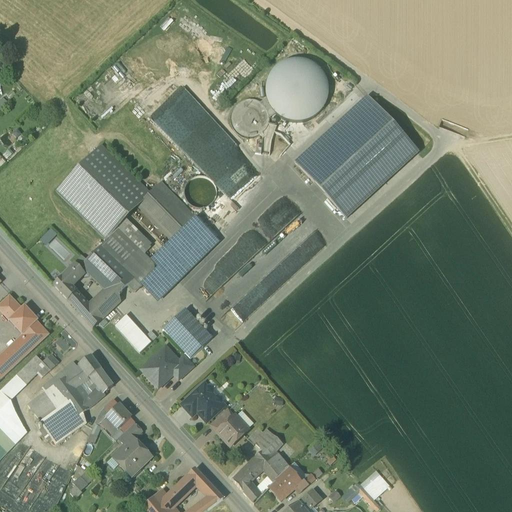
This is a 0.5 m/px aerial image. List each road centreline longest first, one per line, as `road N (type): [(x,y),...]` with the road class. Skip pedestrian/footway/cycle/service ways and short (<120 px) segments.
road 1 (track): [(155,412),(452,146),(256,0)]
road 2 (tertiary): [(247,511),(0,241)]
road 3 (track): [(511,234),(452,146),(511,136)]
